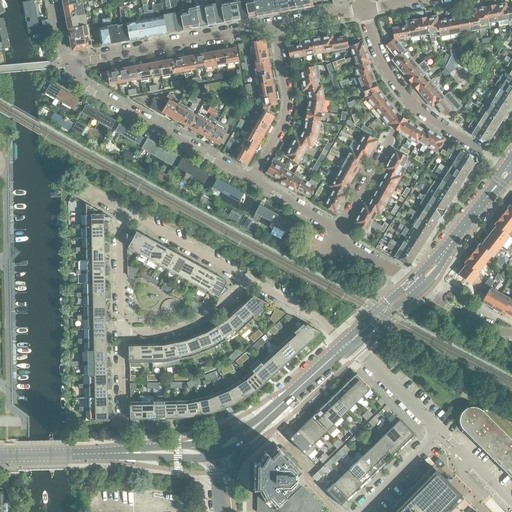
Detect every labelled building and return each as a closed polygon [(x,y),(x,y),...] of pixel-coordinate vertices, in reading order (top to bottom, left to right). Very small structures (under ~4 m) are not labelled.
[(34,35),(42,34),(34,0),(33,0),(27,1),(34,35)] [(192,28),(186,0),(181,0),(183,10),(180,10),(180,11),(183,30),(192,28)] [(190,0),(186,0),(192,28),(200,27),(196,7),(192,8),(190,0)] [(203,0),(194,0),(196,7),(200,27),(208,25),(203,0)] [(216,24),(212,4),(208,5),(207,0),(203,0),(208,25),(216,24)] [(215,0),(216,3),(212,4),(216,24),(224,22),(219,0),(215,0)] [(232,21),(228,1),(225,2),(224,0),(219,0),(224,22),(232,21)] [(232,0),(228,1),(232,21),(240,19),(236,0),(232,0)] [(245,0),(236,0),(240,19),(249,18),(245,0)] [(245,0),(249,18),(257,16),(253,0),(245,0)] [(253,0),(257,16),(265,15),(261,0),(253,0)] [(261,0),(265,15),(273,14),(270,0),(261,0)] [(281,12),(278,0),(270,0),(273,14),(281,12)] [(289,11),(286,0),(278,0),(281,12),(289,11)] [(294,0),(286,0),(289,11),(297,9),(294,0)] [(303,0),(294,0),(297,9),(305,8),(303,0)] [(85,14),(82,3),(64,6),(66,17),(85,14)] [(167,33),(164,15),(162,4),(153,5),(155,18),(158,34),(167,33)] [(506,8),(505,4),(495,5),(498,20),(499,26),(509,24),(506,8)] [(158,34),(155,18),(150,19),(147,5),(143,6),(143,7),(148,36),(158,34)] [(498,20),(495,5),(486,7),(488,22),(489,22),(498,20)] [(175,6),(171,7),(175,31),(183,30),(180,11),(176,12),(175,6)] [(148,36),(143,7),(139,8),(140,16),(135,16),(136,21),(139,38),(148,36)] [(171,7),(166,8),(167,15),(164,15),(167,33),(175,31),(171,7)] [(488,22),(486,7),(475,9),(476,14),(477,14),(478,24),(479,24),(480,29),(490,27),(489,22),(488,22)] [(124,9),(120,10),(122,24),(117,25),(120,41),(130,39),(124,9)] [(128,9),(124,9),(130,39),(139,38),(136,21),(131,22),(128,9)] [(85,14),(66,17),(68,28),(87,25),(85,14)] [(111,43),(106,14),(102,15),(102,19),(103,27),(99,28),(100,31),(99,31),(99,34),(100,40),(101,45),(111,43)] [(110,14),(106,14),(111,43),(120,41),(117,25),(112,26),(110,14)] [(477,14),(476,14),(467,15),(470,31),(474,30),(476,39),(482,38),(480,29),(479,24),(478,24),(477,14)] [(470,34),(470,31),(467,15),(457,17),(460,33),(461,37),(465,36),(465,35),(470,34)] [(427,18),(429,34),(430,39),(439,37),(439,36),(440,35),(439,32),(437,21),(437,16),(427,18)] [(460,33),(457,17),(447,19),(450,35),(460,33)] [(0,30),(3,49),(10,48),(5,18),(0,19),(0,30)] [(429,34),(427,18),(417,20),(420,36),(429,34)] [(447,19),(437,21),(439,32),(440,35),(439,36),(439,37),(450,35),(447,19)] [(420,36),(417,20),(407,22),(407,26),(409,37),(420,36)] [(89,36),(87,25),(68,28),(70,39),(89,36)] [(409,37),(407,26),(393,29),(395,39),(403,42),(403,39),(409,37)] [(332,35),(321,37),(324,51),(334,49),(332,39),(332,35)] [(89,36),(70,39),(72,50),(91,47),(89,36)] [(346,36),(332,39),(334,49),(335,53),(342,52),(342,51),(346,50),(346,47),(348,47),(348,46),(346,36)] [(321,37),(311,39),(314,53),(324,51),(321,37)] [(262,50),(267,49),(265,39),(251,41),(252,47),(250,48),(251,54),(254,54),(258,53),(258,52),(260,52),(261,51),(263,50),(262,50)] [(314,53),(311,39),(301,41),(301,45),(302,45),(303,55),(314,53)] [(406,43),(403,42),(395,39),(387,46),(396,57),(405,50),(408,47),(406,44),(407,44),(406,43)] [(348,46),(348,47),(352,57),(367,51),(362,42),(359,43),(359,42),(348,46)] [(302,45),(301,45),(287,47),(289,58),(303,55),(302,45)] [(226,49),(227,49),(226,47),(219,48),(219,50),(214,51),(217,65),(226,63),(225,59),(226,59),(226,57),(227,55),(226,54),(227,54),(226,49)] [(239,61),(236,47),(227,49),(226,49),(227,54),(226,54),(227,55),(226,57),(226,59),(225,59),(226,63),(227,66),(234,65),(234,62),(239,61)] [(258,53),(254,54),(255,63),(269,61),(267,49),(262,50),(263,50),(261,51),(260,52),(258,52),(258,53)] [(445,68),(450,74),(457,67),(454,49),(450,50),(451,56),(445,68)] [(205,53),(205,50),(197,52),(198,54),(193,55),(195,69),(205,67),(204,63),(205,63),(204,61),(205,59),(205,58),(206,58),(205,53)] [(399,68),(412,57),(405,50),(396,57),(393,60),(399,68)] [(217,65),(214,51),(205,53),(206,58),(205,58),(205,59),(204,61),(205,63),(204,63),(205,67),(205,70),(213,69),(212,66),(217,65)] [(371,61),(367,51),(352,57),(355,65),(356,66),(367,62),(367,63),(371,61)] [(183,57),(184,57),(183,54),(176,56),(176,58),(171,59),(174,73),(183,71),(183,67),(183,65),(184,63),(184,62),(183,57)] [(195,69),(193,55),(184,57),(183,57),(184,62),(184,63),(183,65),(183,67),(183,71),(184,74),(191,72),(191,70),(195,69)] [(443,60),(442,62),(447,65),(450,57),(447,55),(445,59),(443,60)] [(418,65),(412,57),(399,68),(406,75),(418,65)] [(162,61),(162,58),(154,60),(155,62),(150,63),(153,77),(162,75),(161,71),(162,70),(162,69),(162,67),(162,66),(163,65),(162,61)] [(174,73),(171,59),(162,61),(163,65),(162,66),(162,67),(162,69),(162,70),(161,71),(162,75),(162,78),(170,76),(169,74),(174,73)] [(269,61),(255,63),(256,68),(254,69),(255,76),(257,75),(262,75),(262,74),(264,73),(265,72),(266,72),(266,71),(271,70),(269,61)] [(141,65),(140,62),(133,64),(133,66),(129,67),(131,81),(140,79),(140,75),(140,74),(140,73),(141,71),(141,70),(141,69),(141,65)] [(356,66),(355,65),(352,66),(356,77),(371,72),(367,63),(367,62),(356,66)] [(153,77),(150,63),(141,65),(141,69),(141,70),(141,71),(140,73),(140,74),(140,75),(140,79),(141,82),(148,80),(148,78),(153,77)] [(302,80),(317,77),(320,77),(318,65),(314,66),(300,69),(302,80)] [(413,83),(425,73),(418,65),(406,75),(413,83)] [(119,69),(119,66),(111,68),(112,70),(107,71),(110,85),(119,83),(118,78),(119,78),(119,77),(119,75),(119,73),(120,73),(119,69)] [(131,81),(129,67),(119,69),(120,73),(119,73),(119,75),(119,77),(119,78),(118,78),(119,83),(119,85),(127,84),(126,82),(131,81)] [(273,82),(271,70),(266,71),(266,72),(265,72),(264,73),(262,74),(262,75),(257,75),(259,85),(273,82)] [(419,91),(434,78),(435,77),(428,70),(425,73),(413,83),(419,91)] [(371,72),(356,77),(353,78),(357,88),(375,81),(371,72)] [(511,74),(510,73),(507,77),(502,74),(500,78),(511,85),(511,74)] [(462,75),(457,80),(461,83),(461,84),(466,79),(462,75)] [(511,85),(500,78),(495,75),(493,78),(503,85),(500,89),(511,96),(511,85)] [(319,85),(317,77),(302,80),(304,90),(307,89),(307,88),(319,86),(319,85)] [(434,78),(419,91),(425,98),(437,88),(440,85),(434,78)] [(483,78),(478,86),(481,88),(487,80),(483,78)] [(379,91),(375,81),(357,88),(359,92),(363,90),(366,98),(379,91)] [(80,99),(51,82),(44,92),(73,109),(80,99)] [(273,82),(259,85),(260,90),(258,91),(259,97),(261,97),(266,96),(266,95),(268,95),(269,94),(270,93),(275,92),(273,82)] [(322,85),(319,85),(319,86),(307,88),(307,89),(309,99),(325,100),(322,85)] [(440,85),(437,88),(425,98),(432,106),(435,103),(444,96),(441,92),(444,90),(440,85)] [(511,104),(511,96),(500,89),(497,93),(492,89),(490,93),(511,106),(511,104)] [(386,99),(379,91),(366,98),(375,108),(386,99)] [(266,96),(261,97),(263,107),(270,105),(277,104),(275,92),(270,93),(269,94),(268,95),(266,95),(266,96)] [(448,92),(444,96),(435,103),(445,114),(456,105),(457,101),(449,92),(448,92)] [(511,106),(490,93),(487,96),(493,100),(490,104),(506,114),(511,106)] [(177,104),(169,99),(167,102),(167,103),(155,96),(149,107),(161,114),(162,112),(166,114),(165,116),(172,120),(173,118),(175,114),(174,113),(175,112),(175,110),(176,109),(175,108),(177,104)] [(325,100),(309,99),(307,110),(322,112),(323,112),(325,100)] [(386,99),(375,108),(371,111),(378,119),(381,116),(392,107),(386,99)] [(506,114),(490,104),(488,107),(477,100),(475,105),(480,108),(501,121),(506,114)] [(175,114),(173,118),(181,123),(189,108),(178,102),(177,104),(175,108),(176,109),(175,110),(175,112),(174,113),(175,114)] [(111,129),(116,120),(86,104),(82,113),(111,129)] [(391,127),(399,115),(392,107),(381,116),(391,127)] [(194,119),(198,113),(189,108),(181,123),(185,125),(184,127),(191,131),(192,129),(194,124),(193,124),(194,123),(194,121),(195,120),(194,119)] [(501,121),(480,108),(478,111),(484,115),(480,119),(496,129),(501,121)] [(275,116),(269,113),(262,109),(260,113),(258,112),(254,119),(256,120),(260,122),(261,122),(262,122),(264,122),(265,123),(266,122),(270,124),(275,116)] [(307,110),(306,120),(320,122),(321,118),(324,119),(325,113),(322,112),(307,110)] [(200,133),(207,121),(208,119),(198,113),(194,119),(195,120),(194,121),(194,123),(193,124),(194,124),(192,129),(200,133)] [(403,118),(399,115),(391,127),(396,130),(400,132),(405,136),(403,138),(407,140),(416,125),(403,118)] [(464,119),(459,116),(455,122),(459,126),(464,119)] [(496,129),(480,119),(475,116),(472,120),(468,117),(465,120),(470,123),(485,132),(492,137),(496,129)] [(354,126),(351,119),(348,118),(345,124),(353,128),(353,127),(354,126)] [(260,122),(256,120),(251,128),(264,135),(270,124),(266,122),(265,123),(264,122),(262,122),(261,122),(260,122)] [(306,120),(304,130),(319,135),(321,122),(320,122),(306,120)] [(77,122),(73,129),(82,134),(86,127),(77,121),(77,122)] [(207,121),(200,133),(204,136),(203,138),(210,142),(211,139),(213,135),(212,135),(213,133),(213,132),(214,130),(213,130),(215,126),(207,121)] [(139,146),(144,137),(120,123),(115,131),(139,146)] [(485,132),(470,123),(468,127),(473,130),(471,134),(484,143),(485,144),(488,143),(488,142),(492,137),(485,132)] [(213,135),(211,139),(219,144),(226,132),(222,129),(223,127),(216,124),(215,126),(213,130),(214,130),(213,132),(213,133),(212,135),(213,135)] [(416,125),(407,140),(410,142),(412,140),(418,144),(419,142),(420,141),(419,140),(425,131),(416,125)] [(264,135),(251,128),(249,133),(247,132),(243,138),(245,139),(250,141),(250,140),(251,141),(253,141),(254,142),(255,141),(259,143),(264,135)] [(427,128),(425,131),(419,140),(420,141),(419,142),(423,144),(420,150),(424,152),(428,146),(436,134),(427,128)] [(304,130),(299,138),(299,139),(308,144),(307,145),(311,148),(318,135),(319,135),(304,130)] [(364,133),(359,142),(372,150),(377,140),(374,139),(374,138),(364,133)] [(436,134),(428,146),(437,151),(444,139),(436,134)] [(296,136),(290,146),(303,153),(307,145),(308,144),(299,139),(299,138),(296,136)] [(172,165),(178,155),(147,138),(142,148),(172,165)] [(245,139),(240,148),(253,155),(259,143),(255,141),(254,142),(253,141),(251,141),(250,140),(250,141),(245,139)] [(233,144),(228,141),(222,151),(227,154),(233,144)] [(359,142),(354,151),(364,157),(367,159),(372,150),(359,142)] [(443,149),(458,159),(473,169),(477,163),(478,163),(477,159),(476,159),(463,151),(460,154),(445,145),(443,149)] [(253,155),(240,148),(238,146),(232,157),(247,165),(253,155)] [(303,153),(290,146),(285,155),(298,162),(303,153)] [(440,153),(455,162),(453,166),(468,176),(473,169),(458,159),(443,149),(440,153)] [(134,154),(126,150),(122,157),(130,162),(134,154)] [(351,150),(346,159),(359,166),(364,157),(354,151),(351,150)] [(389,159),(402,166),(408,156),(398,151),(395,150),(389,159)] [(359,166),(346,159),(343,157),(338,166),(341,168),(354,175),(359,166)] [(204,184),(209,174),(182,158),(176,167),(204,184)] [(279,179),(284,169),(286,166),(274,159),(266,172),(279,179)] [(402,166),(389,159),(384,168),(387,170),(388,170),(397,175),(398,174),(400,176),(401,176),(406,168),(402,166)] [(440,164),(438,168),(448,174),(463,184),(468,176),(453,166),(450,170),(440,164)] [(354,175),(341,168),(336,177),(348,184),(354,175)] [(448,174),(438,168),(436,171),(445,177),(443,181),(458,191),(463,184),(448,174)] [(286,187),(293,174),(284,169),(279,179),(277,182),(286,187)] [(157,176),(166,181),(170,175),(160,170),(157,176)] [(388,170),(387,170),(383,179),(395,186),(400,176),(398,174),(397,175),(388,170)] [(295,171),(293,174),(286,187),(295,192),(297,189),(302,180),(304,176),(295,171)] [(348,184),(336,177),(331,186),(334,187),(344,193),(348,184)] [(239,203),(244,193),(218,178),(212,187),(239,203)] [(308,183),(302,180),(297,189),(309,196),(317,182),(311,178),(308,183)] [(395,186),(383,179),(378,188),(390,195),(391,193),(395,186)] [(443,181),(440,185),(438,189),(453,199),(458,191),(443,181)] [(453,199),(438,189),(432,184),(427,192),(433,196),(449,206),(453,199)] [(347,195),(344,193),(334,187),(329,196),(342,204),(347,195)] [(378,188),(373,197),(385,204),(390,195),(378,188)] [(449,206),(433,196),(427,192),(424,196),(420,193),(417,197),(428,204),(444,214),(449,206)] [(342,204),(329,196),(324,206),(333,212),(333,211),(337,213),(342,204)] [(373,197),(368,206),(380,213),(385,204),(373,197)] [(86,227),(108,226),(108,222),(103,222),(103,215),(105,215),(105,214),(97,214),(97,210),(86,204),(85,204),(86,205),(86,215),(85,215),(81,215),(81,224),(75,225),(75,229),(80,229),(80,228),(82,226),(82,225),(86,225),(86,227)] [(368,206),(364,204),(359,213),(372,220),(376,213),(379,214),(380,213),(368,206)] [(428,204),(426,207),(423,211),(439,221),(444,214),(428,204)] [(286,232),(291,222),(260,205),(255,213),(271,222),(273,226),(286,232)] [(511,206),(510,205),(502,215),(511,222),(511,206)] [(408,212),(413,215),(418,219),(434,229),(439,221),(423,211),(421,215),(410,209),(408,212)] [(372,220),(359,213),(354,223),(357,224),(357,225),(366,230),(372,220)] [(511,229),(511,222),(502,215),(495,224),(496,225),(508,235),(511,229)] [(244,216),(239,226),(254,235),(256,231),(248,226),(251,220),(244,216)] [(418,219),(416,222),(414,226),(429,236),(434,229),(418,219)] [(400,223),(398,227),(409,234),(411,230),(400,223)] [(80,228),(80,229),(82,228),(82,238),(80,238),(82,238),(104,238),(103,230),(108,230),(108,226),(86,227),(86,225),(82,225),(82,226),(80,228)] [(496,225),(488,235),(502,246),(510,236),(508,235),(496,225)] [(414,226),(411,230),(409,234),(424,244),(429,236),(414,226)] [(409,234),(398,227),(396,230),(406,237),(409,234)] [(366,234),(359,230),(356,235),(363,239),(366,234)] [(138,253),(147,237),(136,231),(136,232),(133,237),(127,234),(127,243),(130,244),(128,247),(138,253)] [(409,234),(406,237),(404,241),(419,251),(424,244),(409,234)] [(502,246),(488,235),(481,245),(493,254),(498,259),(503,263),(506,260),(502,256),(503,254),(498,251),(502,246)] [(147,237),(138,253),(148,259),(157,243),(147,237)] [(104,238),(82,238),(82,247),(76,247),(76,251),(80,251),(82,249),(82,248),(86,247),(86,249),(108,249),(108,245),(104,245),(104,238)] [(387,246),(389,243),(382,238),(379,242),(387,246)] [(285,240),(281,247),(287,250),(290,252),(293,248),(290,246),(292,244),(285,239),(285,240)] [(391,239),(389,243),(414,259),(419,251),(404,241),(401,245),(391,239)] [(167,248),(157,243),(148,259),(158,264),(167,248)] [(414,259),(389,243),(387,246),(397,252),(393,258),(407,266),(407,267),(411,266),(411,265),(414,259)] [(479,244),(472,254),(485,264),(493,254),(481,245),(479,244)] [(80,251),(86,251),(86,260),(80,261),(82,261),(104,260),(104,253),(108,253),(108,249),(86,249),(86,247),(82,248),(82,249),(80,251)] [(167,248),(158,264),(168,269),(177,254),(167,248)] [(187,259),(177,254),(168,269),(178,275),(187,259)] [(485,264),(472,254),(464,263),(466,265),(478,274),(478,273),(485,264)] [(187,259),(178,275),(188,280),(197,265),(187,259)] [(104,260),(82,261),(82,270),(76,270),(76,274),(81,274),(81,273),(83,271),(83,270),(87,270),(87,272),(109,272),(109,268),(104,268),(104,260)] [(207,270),(197,265),(188,280),(198,286),(207,270)] [(478,274),(466,265),(458,274),(471,284),(480,274),(478,273),(478,274)] [(138,270),(135,268),(130,277),(134,279),(138,270)] [(81,273),(81,274),(82,274),(83,283),(80,283),(80,284),(83,284),(105,283),(104,276),(109,276),(109,272),(87,272),(87,270),(83,270),(83,271),(81,273)] [(217,276),(207,270),(198,286),(208,291),(217,276)] [(148,282),(151,277),(143,273),(141,278),(148,282)] [(228,282),(217,276),(208,291),(218,297),(219,294),(222,295),(228,289),(224,287),(227,282),(228,282)] [(151,277),(148,282),(156,286),(158,281),(151,277)] [(105,283),(83,284),(83,293),(77,293),(77,297),(81,297),(81,296),(83,294),(83,293),(87,293),(87,295),(109,295),(109,290),(105,290),(105,283)] [(163,284),(161,288),(168,292),(171,288),(163,284)] [(490,287),(482,302),(492,308),(501,293),(490,287)] [(178,298),(181,294),(173,290),(171,294),(178,298)] [(81,296),(81,297),(83,297),(83,306),(81,306),(81,307),(87,307),(105,306),(105,299),(109,299),(109,295),(87,295),(87,293),(83,293),(83,294),(81,296)] [(511,299),(501,293),(492,308),(503,314),(504,312),(511,299)] [(188,298),(181,294),(178,298),(186,302),(188,298)] [(263,309),(266,303),(253,295),(253,296),(254,297),(253,298),(251,296),(243,304),(255,317),(264,309),(263,309)] [(193,311),(197,303),(193,301),(189,309),(193,311)] [(197,303),(193,311),(195,312),(203,308),(201,305),(197,303)] [(243,304),(234,311),(246,325),(255,317),(243,304)] [(105,306),(87,307),(87,316),(77,316),(77,320),(82,320),(82,319),(84,317),(84,316),(87,316),(88,318),(110,317),(110,313),(105,313),(105,306)] [(286,314),(276,308),(270,319),(275,324),(286,314)] [(246,325),(234,311),(226,319),(238,333),(240,335),(249,328),(246,325)] [(82,319),(82,320),(83,320),(84,329),(81,329),(82,330),(84,329),(106,329),(105,321),(110,321),(110,317),(88,318),(87,316),(84,316),(84,317),(82,319)] [(238,333),(226,319),(216,325),(226,340),(237,334),(238,333)] [(274,327),(278,331),(283,327),(279,323),(274,327)] [(295,332),(307,345),(315,338),(314,336),(318,332),(319,332),(320,332),(307,325),(306,325),(307,326),(306,327),(303,324),(295,332)] [(226,340),(216,325),(207,331),(214,348),(215,347),(226,340)] [(278,331),(274,327),(270,331),(274,335),(278,331)] [(106,329),(84,329),(84,339),(78,339),(78,343),(82,343),(82,342),(84,340),(84,339),(88,339),(88,341),(110,340),(110,336),(106,336),(106,329)] [(259,330),(254,334),(259,339),(263,335),(259,330)] [(214,348),(207,331),(196,335),(200,345),(203,352),(204,356),(215,351),(214,348)] [(295,332),(286,340),(298,353),(307,345),(295,332)] [(259,339),(254,334),(250,338),(254,343),(259,339)] [(203,352),(200,345),(196,335),(186,339),(192,356),(203,352)] [(262,338),(258,342),(262,347),(266,343),(262,338)] [(106,344),(110,344),(110,340),(88,341),(88,339),(84,339),(84,340),(82,342),(82,343),(84,343),(84,352),(82,352),(84,352),(106,352),(106,344)] [(192,356),(186,339),(175,342),(178,359),(191,357),(192,356)] [(286,340),(278,347),(290,361),(298,353),(286,340)] [(178,359),(175,342),(164,344),(164,366),(166,366),(179,363),(178,359)] [(262,347),(258,342),(253,346),(257,351),(262,347)] [(141,362),(141,344),(129,345),(129,367),(141,366),(141,362)] [(153,362),(152,344),(141,344),(141,362),(153,362)] [(164,366),(164,344),(152,344),(153,362),(153,366),(164,366)] [(278,347),(269,355),(281,368),(290,361),(278,347)] [(239,349),(234,353),(238,358),(243,353),(239,349)] [(111,363),(111,359),(106,359),(106,352),(84,352),(84,361),(78,362),(78,366),(83,365),(85,363),(85,362),(88,362),(89,364),(111,363)] [(238,358),(234,353),(229,358),(233,362),(238,358)] [(245,354),(240,358),(245,362),(249,358),(245,354)] [(281,368),(269,355),(261,363),(273,376),(281,368)] [(398,361),(394,356),(386,364),(390,368),(398,361)] [(245,362),(240,358),(236,362),(240,366),(245,362)] [(111,367),(111,363),(89,364),(88,362),(85,362),(85,363),(83,365),(88,365),(88,375),(107,374),(106,367),(111,367)] [(273,376),(261,363),(252,370),(264,384),(273,376)] [(264,384),(252,370),(245,377),(244,378),(256,391),(264,384)] [(107,374),(88,375),(89,384),(89,386),(111,386),(111,382),(107,382),(107,374)] [(353,378),(349,381),(363,395),(370,389),(371,389),(357,374),(353,378)] [(244,378),(236,383),(245,398),(256,391),(244,378)] [(349,381),(342,388),(356,403),(363,395),(349,381)] [(236,383),(227,389),(234,405),(245,398),(236,383)] [(107,390),(111,390),(111,386),(89,386),(89,384),(79,384),(79,388),(85,388),(85,398),(107,397),(107,390)] [(234,405),(227,389),(225,385),(216,389),(224,409),(234,405)] [(342,388),(334,395),(348,410),(356,403),(342,388)] [(224,409),(216,389),(206,392),(208,396),(213,413),(224,409)] [(348,410),(334,395),(327,402),(341,417),(348,410)] [(208,396),(197,398),(201,416),(213,413),(208,396)] [(112,408),(112,404),(107,404),(107,397),(85,398),(85,407),(79,407),(79,411),(84,411),(84,410),(86,408),(86,407),(89,407),(89,409),(112,408)] [(201,416),(197,398),(186,401),(188,418),(201,416)] [(154,419),(153,401),(142,402),(142,420),(154,419)] [(165,401),(153,401),(154,419),(165,419),(165,401)] [(177,419),(176,401),(165,401),(165,419),(177,419)] [(188,418),(186,401),(176,401),(177,419),(188,418)] [(142,420),(142,402),(130,402),(130,420),(142,420)] [(327,402),(320,410),(334,424),(341,417),(327,402)] [(511,422),(485,407),(484,409),(482,410),(481,410),(480,409),(478,408),(477,407),(475,407),(474,406),(472,407),(469,407),(467,408),(466,408),(464,409),(463,410),(463,411),(462,413),(461,413),(461,415),(460,415),(460,417),(460,418),(459,419),(459,420),(459,421),(460,423),(460,424),(460,425),(461,426),(461,427),(462,428),(463,430),(511,477),(511,422)] [(107,413),(112,413),(112,408),(89,409),(89,407),(86,407),(86,408),(84,410),(84,411),(85,411),(86,420),(83,420),(83,421),(109,420),(108,420),(107,413)] [(334,424),(320,410),(313,417),(327,431),(334,424)] [(397,416),(390,423),(407,441),(415,433),(397,416)] [(327,431),(313,417),(305,424),(319,438),(327,431)] [(407,441),(390,423),(382,430),(400,448),(407,441)] [(305,424),(298,431),(312,445),(319,438),(305,424)] [(400,448),(382,430),(375,437),(378,441),(392,455),(400,448)] [(312,445),(298,431),(290,439),(307,457),(315,449),(312,445)] [(378,441),(371,448),(385,462),(392,455),(378,441)] [(385,462),(371,448),(364,455),(378,469),(385,462)] [(300,470),(280,449),(272,458),(268,454),(267,455),(262,464),(257,463),(257,464),(258,464),(257,487),(256,487),(257,488),(258,488),(257,490),(256,511),(328,511),(296,478),(296,473),(300,470)] [(364,455),(356,462),(370,476),(378,469),(364,455)] [(438,457),(383,511),(507,511),(492,496),(485,503),(438,457)] [(370,476),(356,462),(349,469),(363,483),(370,476)] [(349,469),(342,476),(356,491),(363,483),(349,469)] [(321,476),(317,472),(313,476),(317,480),(321,476)] [(356,491),(342,476),(334,483),(348,498),(356,491)] [(348,498),(334,483),(331,480),(323,487),(341,505),(348,498)]
